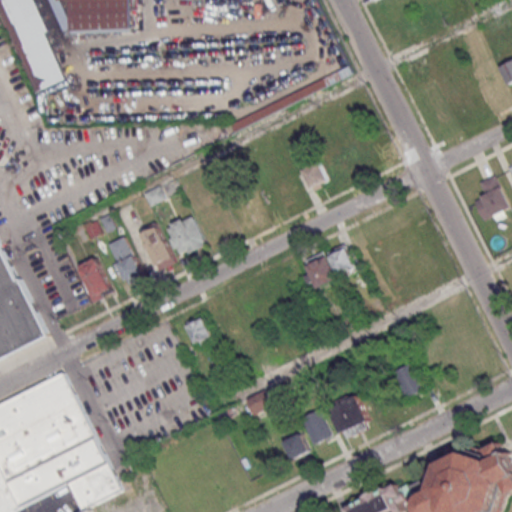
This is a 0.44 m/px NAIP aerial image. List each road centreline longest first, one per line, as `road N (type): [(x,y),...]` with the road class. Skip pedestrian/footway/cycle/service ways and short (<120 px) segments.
road 1 (residential): [(0,386),(511,127)]
road 2 (residential): [(511,347),(336,0)]
road 3 (residential): [(264,511),(511,384)]
